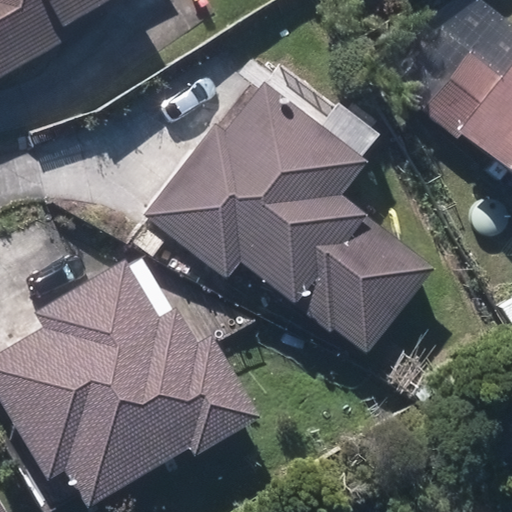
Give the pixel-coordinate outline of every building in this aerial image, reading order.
[(0,0),(0,76),(114,6),(109,0),(0,0)] [(438,0),(383,74),(496,159),(480,179),(505,198),(511,188),(511,25),(478,0),(438,0)] [(431,268),(337,189),(363,158),(265,75),(152,207),(228,271),(240,257),(330,332),(335,326),(362,349),(431,268)] [(41,320),(0,343),(0,391),(49,477),(58,472),(81,510),(258,406),(212,327),(197,335),(179,304),(161,314),(126,254),(34,307),(41,320)] [(0,511),(8,511),(0,496),(0,511)]
